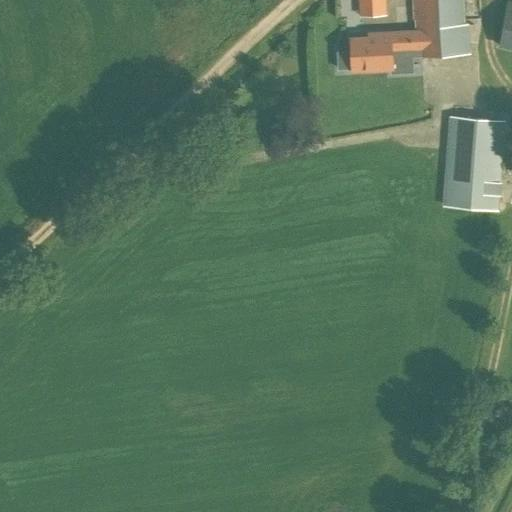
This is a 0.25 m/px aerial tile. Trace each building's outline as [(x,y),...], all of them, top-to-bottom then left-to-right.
[(423,56),(471,54),(469,23),(466,23),(464,0),(411,0),(413,20),(415,20),(415,29),(391,30),(391,31),(380,31),(380,36),(352,37),(353,70),(393,68),(392,51),(423,49),(423,56)] [(358,0),(360,16),(387,15),(386,0),(358,0)] [(511,48),(511,1),(508,1),(500,47),(511,48)] [(275,108),(285,92),(299,65),(283,56),(280,63),(260,99),(275,108)] [(499,211),(506,120),(451,116),(444,206),(499,211)]
